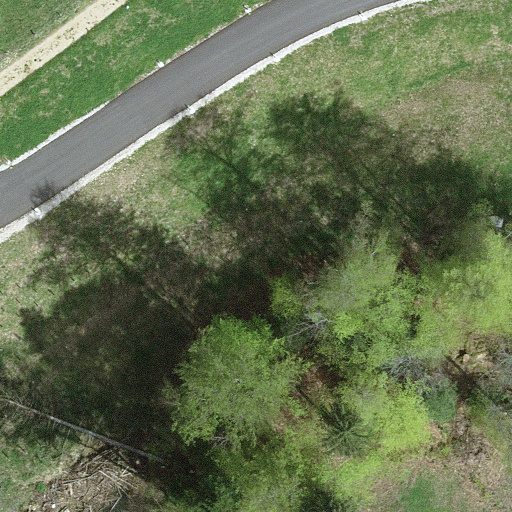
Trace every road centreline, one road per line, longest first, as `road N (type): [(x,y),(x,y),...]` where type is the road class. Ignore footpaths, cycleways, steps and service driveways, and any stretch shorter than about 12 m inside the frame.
road 1 (tertiary): [(329,0),(268,27),(0,198)]
road 2 (track): [(118,0),(0,91)]
